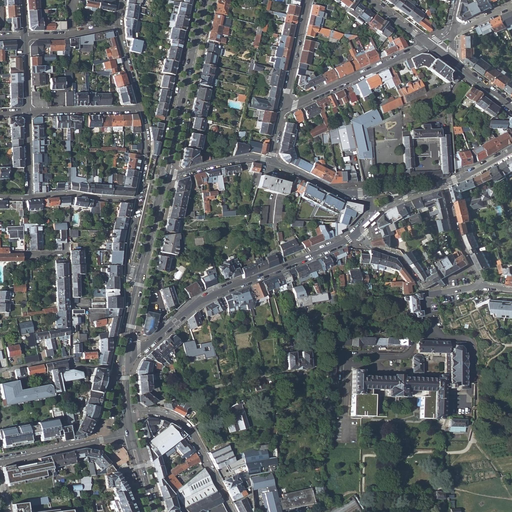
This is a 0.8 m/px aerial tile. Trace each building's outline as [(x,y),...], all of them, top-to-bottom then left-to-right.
[(37,0),(26,0),(27,11),(39,10),(37,0)] [(127,0),(126,5),(143,8),(150,10),(152,4),(156,5),(157,0),(127,0)] [(229,0),(216,0),(214,15),(224,17),(225,15),(226,16),(229,0)] [(352,0),(338,0),(338,1),(346,7),(343,11),(345,12),(348,9),(354,1),(352,0)] [(407,17),(408,16),(413,8),(412,7),(413,5),(414,4),(414,3),(413,2),(412,2),(411,2),(409,5),(402,0),(397,0),(393,6),(407,17)] [(467,0),(466,0),(461,0),(458,16),(463,21),(474,15),(470,5),(467,0)] [(478,0),(466,0),(467,0),(471,0),(474,1),(477,1),(477,2),(470,5),(474,15),(483,11),(479,2),(478,0)] [(483,0),(479,2),(483,11),(493,7),(489,0),(483,0)] [(190,6),(173,2),(168,1),(168,5),(170,5),(171,6),(178,7),(176,14),(175,14),(175,15),(176,15),(187,18),(190,6)] [(347,14),(355,20),(363,9),(358,5),(358,4),(354,1),(348,9),(349,10),(347,14)] [(97,3),(96,9),(113,12),(114,6),(103,4),(97,3)] [(143,8),(126,5),(125,11),(136,14),(142,15),(143,8)] [(299,8),(298,8),(288,5),(286,15),(296,18),(299,8)] [(11,18),(18,18),(17,6),(6,6),(7,18),(11,18)] [(312,6),(310,16),(321,19),(323,9),(312,6)] [(88,9),(84,8),(79,27),(84,26),(88,14),(88,9)] [(369,12),(364,8),(363,9),(355,20),(354,21),(360,25),(363,21),(366,24),(372,16),(368,13),(369,12)] [(417,24),(423,16),(413,8),(408,16),(413,20),(412,21),(417,24)] [(39,10),(27,11),(28,21),(28,28),(32,31),(42,30),(41,18),(39,18),(39,14),(55,12),(55,9),(39,10)] [(294,26),(296,18),(286,15),(269,11),(266,10),(265,13),(276,16),(278,18),(282,17),(285,18),(284,24),(294,26)] [(430,15),(428,11),(428,10),(423,16),(417,24),(429,33),(436,30),(433,22),(430,24),(429,25),(423,21),(426,16),(428,17),(430,15)] [(135,20),(136,14),(125,11),(124,18),(135,20)] [(511,11),(503,16),(507,26),(510,31),(511,29),(511,11)] [(186,25),(187,18),(176,15),(175,19),(173,19),(173,20),(175,21),(174,22),(186,25)] [(224,17),(214,15),(211,25),(228,29),(229,29),(229,26),(230,26),(230,25),(230,24),(231,19),(224,17)] [(310,16),(308,26),(321,29),(321,27),(318,26),(318,25),(319,25),(320,22),(322,23),(323,19),(321,19),(310,16)] [(507,26),(503,16),(492,21),(496,30),(497,31),(507,26)] [(376,31),(383,22),(379,19),(378,20),(374,17),(368,26),(371,28),(370,29),(372,30),(373,28),(376,31)] [(48,18),(41,18),(42,30),(54,30),(53,22),(48,22),(48,18)] [(139,21),(135,20),(124,18),(124,20),(123,22),(123,24),(124,30),(136,33),(139,21)] [(184,31),(186,25),(174,22),(169,21),(168,27),(171,28),(184,31)] [(496,30),(492,21),(481,26),(484,33),(485,35),(496,30)] [(376,31),(386,38),(392,31),(386,27),(387,25),(383,22),(376,31)] [(292,38),(294,26),(284,24),(281,36),(292,38)] [(228,29),(211,25),(210,32),(221,35),(227,36),(228,29)] [(321,29),(308,26),(305,37),(313,38),(314,33),(323,34),(322,36),(328,38),(328,36),(340,39),(342,37),(343,35),(331,31),(321,29)] [(180,50),(184,31),(171,28),(168,39),(170,40),(169,46),(167,45),(166,47),(169,48),(180,50)] [(111,48),(117,46),(113,33),(110,31),(105,32),(91,35),(92,41),(109,38),(111,48)] [(221,35),(210,32),(208,40),(219,43),(225,44),(225,42),(222,42),(222,41),(219,40),(221,35)] [(92,41),(91,35),(84,36),(84,45),(84,52),(86,52),(86,45),(92,45),(92,41)] [(474,48),(474,35),(463,36),(463,49),(474,48)] [(289,51),(292,38),(281,36),(280,36),(277,48),(289,51)] [(78,45),(78,37),(63,40),(63,50),(64,68),(68,68),(68,65),(67,65),(67,61),(68,61),(68,51),(69,51),(69,46),(72,46),(72,51),(78,50),(78,45)] [(391,41),(390,38),(387,40),(390,48),(382,51),(385,57),(396,52),(391,41)] [(391,41),(396,52),(406,47),(404,42),(402,43),(400,38),(391,41)] [(141,42),(131,39),(129,51),(129,52),(139,54),(141,42)] [(49,48),(49,40),(35,41),(29,46),(30,56),(34,55),(41,55),(41,48),(49,48)] [(63,50),(63,40),(49,40),(49,48),(49,51),(63,50)] [(219,43),(208,40),(205,54),(215,56),(218,57),(219,50),(217,49),(217,46),(219,45),(219,43)] [(0,61),(4,61),(4,50),(9,50),(9,41),(0,41),(0,61)] [(304,41),(302,52),(316,55),(317,53),(312,52),(313,50),(316,51),(318,44),(304,41)] [(114,60),(120,58),(117,46),(111,48),(105,49),(105,51),(109,50),(112,61),(113,60),(114,60)] [(177,63),(180,50),(169,48),(168,50),(167,50),(166,52),(167,53),(166,60),(177,63)] [(284,71),(289,51),(277,48),(276,51),(276,54),(280,55),(277,70),(284,71)] [(475,57),(474,48),(463,49),(463,59),(465,59),(465,61),(475,68),(481,60),(477,57),(475,57)] [(364,54),(369,64),(378,60),(374,50),(364,54)] [(302,52),(298,70),(305,71),(306,66),(309,66),(311,56),(317,58),(317,56),(316,55),(302,52)] [(215,56),(205,54),(202,64),(213,67),(215,56)] [(357,70),(369,64),(364,54),(353,59),(353,61),(357,70)] [(449,76),(451,73),(428,56),(420,54),(409,59),(413,68),(414,70),(420,67),(424,67),(446,84),(449,83),(449,82),(449,76)] [(41,55),(34,55),(34,58),(30,58),(30,67),(39,66),(39,61),(54,61),(54,56),(49,56),(41,55)] [(20,74),(20,56),(16,56),(13,56),(13,63),(9,63),(9,74),(20,74)] [(413,68),(409,59),(404,61),(408,70),(410,69),(413,68)] [(481,60),(475,68),(485,76),(492,67),(482,59),(481,60)] [(113,60),(112,61),(102,64),(104,72),(105,72),(109,72),(109,76),(117,73),(113,60)] [(174,75),(177,63),(166,60),(164,60),(161,72),(174,75)] [(343,76),(357,70),(353,61),(347,64),(346,63),(332,69),(337,79),(339,78),(341,75),(343,76)] [(213,67),(202,64),(199,77),(215,80),(217,73),(212,71),(212,69),(214,69),(214,67),(213,67)] [(280,88),(284,71),(277,70),(253,64),(253,65),(252,70),(260,72),(261,71),(268,72),(267,75),(270,76),(269,81),(271,82),(270,86),(280,88)] [(399,98),(422,87),(419,81),(412,84),(411,83),(410,83),(409,83),(408,83),(407,84),(406,84),(406,85),(406,86),(406,87),(399,90),(397,85),(400,84),(395,73),(394,74),(391,67),(386,70),(391,79),(398,94),(399,98)] [(492,67),(485,76),(495,83),(504,72),(505,71),(502,69),(500,72),(492,67)] [(308,78),(311,74),(312,73),(305,71),(298,70),(296,76),(299,76),(298,84),(297,85),(304,91),(305,90),(310,87),(312,90),(313,90),(312,86),(309,80),(306,82),(305,81),(306,78),(308,78)] [(325,85),(335,80),(331,70),(320,75),(323,81),(325,85)] [(391,79),(386,70),(375,75),(379,85),(383,83),(381,79),(386,77),(388,81),(391,79)] [(115,89),(128,86),(124,71),(117,73),(118,76),(112,77),(115,89)] [(504,72),(495,83),(500,87),(501,86),(506,89),(511,80),(511,79),(505,74),(506,73),(504,72)] [(452,82),(454,85),(459,79),(451,73),(449,76),(449,82),(452,82)] [(0,83),(10,83),(21,83),(20,74),(9,74),(9,80),(0,81),(0,83)] [(43,74),(30,74),(30,86),(44,85),(43,74)] [(323,81),(320,75),(313,79),(311,74),(308,78),(309,80),(312,86),(323,81)] [(379,85),(375,75),(364,80),(368,90),(369,91),(372,90),(372,88),(379,85)] [(171,90),(173,78),(162,76),(160,87),(171,90)] [(85,85),(85,106),(96,106),(96,95),(96,94),(87,94),(87,89),(88,89),(88,77),(85,77),(85,85)] [(215,80),(199,77),(197,85),(210,88),(212,88),(213,86),(215,87),(216,82),(214,81),(215,80)] [(63,79),(50,79),(50,90),(63,90),(63,79)] [(368,90),(364,80),(355,85),(359,94),(368,90)] [(21,99),(21,83),(10,83),(9,99),(21,99)] [(388,103),(379,107),(382,114),(401,106),(400,105),(405,103),(420,96),(423,103),(450,91),(449,85),(449,83),(446,84),(425,93),(422,87),(399,98),(388,103)] [(74,106),(85,106),(85,85),(83,85),(82,87),(82,94),(74,94),(74,106)] [(210,88),(197,85),(194,101),(206,104),(210,88)] [(120,106),(133,105),(128,86),(115,89),(120,106)] [(349,87),(341,91),(346,102),(350,100),(348,95),(351,93),(349,87)] [(475,105),(481,96),(471,89),(465,98),(475,105)] [(96,95),(96,106),(109,106),(109,90),(106,90),(106,93),(107,95),(96,95)] [(167,105),(170,92),(160,90),(157,102),(167,105)] [(280,92),(270,90),(268,97),(278,99),(280,92)] [(346,102),(341,91),(333,95),(338,106),(346,102)] [(388,103),(399,98),(398,94),(386,100),(388,103)] [(246,96),(239,95),(237,102),(244,103),(246,96)] [(330,96),(325,98),(330,108),(332,114),(336,112),(333,107),(335,106),(330,96)] [(483,112),(490,103),(481,96),(475,105),(483,112)] [(274,114),(278,99),(268,97),(267,102),(252,98),(250,108),(264,112),(274,114)] [(325,98),(314,104),(318,114),(323,111),(321,108),(323,107),(323,109),(324,108),(325,111),(330,108),(325,98)] [(21,102),(21,99),(9,99),(10,104),(7,104),(7,105),(6,105),(2,105),(2,99),(0,99),(0,107),(18,108),(21,105),(21,102)] [(206,104),(194,101),(190,117),(194,118),(200,119),(200,116),(204,117),(206,110),(208,111),(210,105),(206,104)] [(164,117),(167,105),(157,102),(154,115),(164,117)] [(492,118),(499,110),(490,103),(483,112),(492,118)] [(314,104),(302,109),(307,119),(318,114),(314,104)] [(363,115),(375,109),(377,108),(375,105),(361,112),(363,115)] [(357,160),(370,159),(369,135),(368,135),(364,125),(367,124),(369,127),(381,121),(375,109),(363,115),(358,117),(354,119),(349,121),(355,149),(357,160)] [(291,115),(296,124),(300,122),(298,118),(300,117),(298,111),(293,113),(291,115)] [(272,126),(274,114),(264,112),(261,123),(272,126)] [(132,132),(140,133),(139,126),(137,126),(136,116),(136,115),(100,116),(100,127),(132,126),(132,132)] [(69,140),(69,116),(61,117),(62,129),(66,128),(66,131),(66,140),(69,140)] [(82,124),(82,116),(69,116),(69,140),(69,143),(72,143),(72,132),(80,132),(80,124),(82,124)] [(100,127),(100,116),(88,116),(89,127),(100,127)] [(10,127),(22,127),(21,120),(19,117),(7,118),(8,124),(10,124),(10,127)] [(31,120),(32,141),(42,141),(42,126),(41,126),(41,123),(42,123),(42,117),(34,117),(31,120)] [(200,119),(194,118),(192,129),(203,132),(205,123),(207,123),(207,121),(200,119)] [(327,131),(328,131),(330,130),(325,119),(321,121),(323,124),(327,131)] [(355,149),(349,121),(345,123),(338,126),(330,130),(328,131),(330,144),(339,143),(340,152),(355,149)] [(158,143),(163,125),(156,123),(155,129),(149,128),(150,132),(151,135),(151,142),(158,143)] [(269,137),(272,126),(261,123),(258,134),(269,137)] [(285,123),(283,133),(294,135),(295,131),(292,130),(293,125),(285,123)] [(311,139),(327,131),(323,124),(309,131),(308,129),(306,130),(311,139)] [(420,131),(401,132),(404,174),(406,174),(406,175),(411,175),(411,173),(412,173),(411,140),(416,140),(416,139),(435,138),(435,139),(439,138),(441,172),(429,172),(429,179),(430,178),(446,178),(447,177),(448,177),(449,177),(449,176),(449,175),(450,175),(450,174),(448,136),(445,136),(444,132),(439,133),(439,130),(438,125),(420,126),(420,131)] [(499,149),(511,141),(511,138),(507,130),(503,132),(504,133),(493,139),(499,149)] [(283,133),(279,154),(291,148),(290,147),(290,145),(291,146),(292,145),(294,138),(295,138),(302,134),(301,134),(303,133),(302,132),(300,133),(297,134),(294,135),(283,133)] [(244,133),(238,133),(236,139),(242,141),(244,133)] [(203,137),(190,134),(188,147),(199,150),(203,137)] [(499,149),(493,139),(491,135),(487,137),(489,141),(479,147),(485,157),(499,149)] [(11,148),(22,148),(22,139),(11,139),(11,148)] [(32,141),(33,154),(42,154),(42,143),(50,143),(50,141),(42,141),(32,141)] [(266,153),(268,141),(265,141),(262,145),(249,142),(248,145),(246,154),(252,153),(263,155),(266,153)] [(155,159),(158,143),(151,142),(151,145),(151,149),(150,158),(155,159)] [(476,162),(485,157),(479,147),(476,142),(471,144),(473,150),(469,152),(473,163),(476,162)] [(232,156),(246,154),(248,145),(247,145),(246,146),(235,144),(234,148),(232,156)] [(133,154),(139,155),(141,155),(141,151),(141,146),(137,146),(137,153),(136,153),(133,153),(133,154)] [(13,168),(22,168),(22,158),(22,148),(11,148),(11,165),(0,165),(0,166),(0,165),(0,168),(11,168),(13,168)] [(293,166),(309,174),(313,167),(294,157),(292,148),(291,148),(279,154),(281,158),(283,161),(292,167),(293,166)] [(197,152),(183,149),(179,167),(182,169),(199,163),(203,162),(202,157),(198,158),(198,156),(196,156),(196,154),(197,152)] [(461,153),(465,165),(470,164),(467,151),(461,153)] [(465,165),(461,153),(455,154),(459,167),(465,165)] [(33,154),(33,164),(45,163),(45,154),(42,154),(33,154)] [(126,170),(137,172),(140,160),(138,159),(139,155),(133,154),(129,154),(128,157),(129,158),(127,168),(124,167),(124,169),(126,170)] [(309,174),(319,179),(324,169),(324,168),(324,160),(317,161),(316,157),(313,158),(314,163),(314,164),(313,167),(309,174)] [(511,171),(511,166),(509,161),(499,166),(505,176),(511,171)] [(33,164),(33,174),(45,173),(45,168),(44,168),(44,165),(46,165),(46,163),(45,163),(33,164)] [(251,163),(246,164),(247,166),(250,167),(250,171),(258,173),(260,165),(251,163)] [(234,174),(233,166),(220,169),(221,183),(226,182),(225,176),(234,174)] [(505,176),(499,166),(493,170),(495,178),(496,181),(505,176)] [(354,171),(352,167),(344,167),(344,172),(345,183),(357,183),(354,171)] [(11,168),(0,168),(0,178),(6,179),(5,172),(11,172),(11,168)] [(221,183),(220,169),(203,173),(205,178),(206,184),(206,190),(206,192),(202,193),(202,194),(203,210),(208,210),(207,199),(213,198),(212,195),(215,195),(215,191),(207,192),(207,183),(215,182),(218,191),(222,191),(221,183)] [(329,184),(334,174),(331,173),(332,171),(329,169),(328,171),(324,169),(319,179),(329,184)] [(125,176),(135,179),(137,172),(126,170),(125,176)] [(484,175),(475,178),(478,185),(480,185),(495,178),(493,170),(484,175)] [(92,174),(91,194),(99,194),(100,185),(102,178),(100,177),(99,179),(98,179),(97,184),(95,184),(94,173),(92,172),(92,174)] [(345,183),(344,172),(334,173),(334,174),(329,184),(345,183)] [(33,174),(33,183),(45,183),(47,183),(47,173),(45,173),(33,174)] [(100,185),(99,194),(110,195),(111,182),(112,174),(109,174),(107,185),(100,185)] [(192,176),(196,186),(197,189),(198,189),(197,186),(201,184),(198,174),(192,176)] [(75,176),(70,176),(70,178),(70,183),(78,184),(77,191),(86,193),(87,183),(86,183),(86,181),(86,179),(81,178),(80,180),(78,180),(78,181),(75,180),(75,176)] [(122,187),(134,188),(135,179),(125,176),(122,187)] [(288,183),(260,176),(259,179),(257,188),(265,190),(265,191),(278,194),(276,200),(273,224),(274,223),(280,222),(281,213),(282,202),(283,202),(288,183)] [(189,183),(187,178),(177,181),(175,182),(173,194),(187,191),(188,191),(197,189),(196,186),(188,187),(189,183)] [(300,194),(305,183),(295,178),(290,189),(300,194)] [(478,185),(475,178),(453,186),(452,188),(456,202),(466,198),(467,203),(482,198),(479,191),(477,192),(478,196),(470,198),(469,195),(463,197),(462,192),(478,186),(478,185)] [(34,188),(34,193),(47,192),(47,186),(45,186),(45,183),(33,183),(34,188)] [(78,184),(70,183),(70,190),(77,191),(78,184)] [(299,197),(316,205),(323,191),(305,183),(300,194),(299,197)] [(116,196),(131,197),(134,188),(122,187),(116,186),(116,196)] [(187,191),(173,194),(167,219),(181,218),(183,207),(184,207),(184,206),(183,206),(187,191)] [(441,191),(435,193),(439,204),(440,209),(440,210),(447,208),(443,191),(441,191)] [(335,215),(338,209),(342,201),(335,198),(325,193),(319,206),(335,215)] [(439,204),(435,193),(425,196),(428,206),(429,209),(431,209),(430,207),(439,204)] [(191,217),(196,217),(204,216),(203,210),(202,194),(198,195),(199,209),(199,213),(195,213),(195,212),(190,212),(191,217)] [(428,206),(425,196),(415,199),(420,213),(423,212),(422,208),(428,206)] [(69,205),(69,197),(57,198),(58,206),(69,205)] [(99,211),(99,202),(69,197),(69,205),(84,208),(84,207),(89,208),(88,214),(95,215),(99,215),(100,215),(99,213),(99,211)] [(58,206),(57,198),(46,199),(47,207),(58,206)] [(466,198),(456,202),(461,225),(474,222),(472,215),(485,211),(484,208),(470,212),(468,205),(482,201),(482,198),(467,203),(466,198)] [(41,210),(41,199),(27,201),(27,211),(41,210)] [(416,208),(413,200),(406,203),(410,213),(412,212),(412,211),(413,211),(413,209),(416,208)] [(346,228),(360,213),(361,205),(345,202),(342,209),(340,215),(337,224),(334,224),(334,225),(334,236),(340,234),(339,231),(346,228)] [(120,217),(128,218),(130,204),(119,203),(118,209),(117,211),(116,217),(120,217)] [(410,213),(406,203),(405,203),(399,206),(405,219),(411,216),(410,213)] [(225,206),(222,206),(222,217),(236,216),(235,211),(226,212),(225,206)] [(267,207),(261,206),(259,226),(265,225),(267,207)] [(405,219),(399,206),(393,210),(393,211),(392,211),(391,211),(390,211),(387,213),(391,220),(394,218),(395,222),(396,223),(400,222),(401,222),(406,221),(405,219)] [(441,219),(449,217),(448,210),(441,213),(440,213),(441,219)] [(411,216),(414,223),(418,222),(419,224),(424,222),(420,213),(414,216),(412,212),(410,213),(411,216)] [(391,220),(387,213),(379,222),(381,228),(395,222),(394,218),(391,220)] [(113,230),(125,231),(128,218),(120,217),(120,220),(115,220),(113,230)] [(442,232),(452,229),(449,217),(441,219),(439,220),(442,232)] [(181,218),(167,219),(163,236),(175,234),(177,222),(183,222),(183,218),(181,218)] [(299,243),(303,249),(322,241),(317,222),(312,222),(317,235),(299,243)] [(317,222),(322,241),(333,237),(330,231),(326,233),(324,228),(323,229),(321,222),(317,222)] [(395,222),(381,228),(385,236),(391,235),(394,234),(395,238),(397,239),(401,237),(403,234),(402,232),(405,231),(404,227),(398,229),(396,223),(395,222)] [(474,222),(461,225),(464,235),(476,232),(474,222)] [(61,243),(66,243),(65,223),(63,223),(53,224),(53,230),(60,230),(60,239),(56,239),(56,243),(54,243),(54,251),(61,251),(61,243)] [(414,223),(407,226),(408,229),(412,238),(418,235),(414,223)] [(23,235),(23,226),(8,226),(8,234),(8,238),(18,238),(18,240),(24,239),(23,235)] [(41,251),(40,226),(29,227),(30,249),(30,251),(41,251)] [(111,243),(122,244),(122,242),(125,231),(113,230),(112,230),(112,234),(110,234),(110,236),(112,236),(113,241),(113,243),(111,243)] [(432,235),(430,231),(425,232),(429,240),(431,239),(432,241),(434,240),(433,238),(432,235)] [(196,232),(183,234),(186,254),(199,252),(198,246),(204,245),(203,237),(197,237),(196,232)] [(476,232),(464,235),(473,254),(482,252),(475,239),(474,239),(472,236),(479,235),(478,232),(476,232)] [(175,234),(163,236),(159,253),(172,255),(175,256),(177,248),(176,240),(178,240),(177,234),(175,234)] [(391,248),(391,235),(385,236),(373,241),(375,246),(380,246),(383,245),(391,248)] [(280,252),(282,257),(303,249),(299,243),(298,241),(295,243),(293,239),(278,245),(280,252)] [(111,251),(121,252),(122,244),(111,243),(111,251)] [(345,248),(331,254),(334,260),(345,256),(345,248)] [(369,250),(368,255),(368,264),(372,265),(371,269),(375,269),(375,268),(378,254),(369,250)] [(454,255),(462,268),(469,264),(462,250),(454,255)] [(70,251),(71,265),(83,265),(82,251),(70,251)] [(111,251),(95,251),(96,262),(96,265),(108,265),(120,265),(121,252),(111,251)] [(362,251),(360,251),(359,263),(361,263),(368,264),(368,255),(362,255),(362,251)] [(412,251),(404,255),(412,265),(419,261),(421,260),(419,257),(417,258),(412,251)] [(266,261),(267,269),(283,262),(282,257),(280,252),(265,258),(266,261)] [(482,252),(473,254),(480,271),(491,267),(483,252),(482,252)] [(172,255),(159,253),(155,271),(166,273),(169,260),(171,260),(173,260),(173,257),(172,255)] [(331,254),(327,256),(330,267),(331,269),(333,269),(335,268),(335,266),(335,262),(335,261),(334,260),(331,254)] [(386,256),(378,254),(375,268),(382,271),(383,267),(386,256)] [(444,260),(439,263),(447,276),(462,268),(454,255),(453,254),(448,257),(447,256),(443,259),(444,260)] [(327,256),(317,260),(321,270),(330,267),(327,256)] [(395,259),(386,256),(383,267),(395,271),(397,273),(400,266),(395,259)] [(218,267),(223,278),(228,276),(228,279),(239,275),(235,265),(238,264),(236,260),(228,263),(228,262),(222,264),(223,265),(218,267)] [(317,260),(304,265),(307,273),(309,272),(312,279),(314,278),(314,277),(314,275),(322,272),(321,270),(317,260)] [(254,263),(256,273),(267,269),(266,261),(261,264),(261,265),(259,266),(259,261),(254,263)] [(419,261),(412,265),(419,274),(425,271),(419,261)] [(56,291),(68,291),(67,263),(55,264),(56,291)] [(240,269),(243,279),(256,273),(254,263),(240,269)] [(358,268),(358,271),(358,272),(367,272),(367,269),(360,269),(361,263),(359,263),(358,268)] [(83,265),(71,265),(72,297),(79,297),(78,275),(83,275),(83,265)] [(108,277),(117,276),(120,276),(120,265),(108,265),(108,266),(104,266),(104,267),(107,267),(108,268),(101,268),(101,272),(105,272),(106,272),(108,272),(108,277)] [(304,265),(293,269),(297,279),(299,278),(298,277),(307,273),(304,265)] [(405,282),(413,282),(400,266),(397,273),(405,282)] [(505,275),(509,274),(511,273),(511,272),(511,266),(511,267),(506,268),(505,267),(503,267),(505,273),(505,275)] [(321,270),(322,272),(322,275),(326,274),(326,271),(328,271),(330,270),(331,269),(330,267),(321,270)] [(430,273),(436,283),(439,281),(442,287),(446,284),(436,268),(431,270),(430,270),(429,270),(430,273)] [(425,271),(419,274),(424,280),(429,277),(427,275),(430,273),(429,270),(428,269),(425,272),(425,271)] [(348,284),(359,284),(358,276),(358,272),(358,271),(347,271),(347,276),(345,276),(345,284),(348,284)] [(261,282),(265,293),(278,288),(278,287),(290,282),(286,272),(261,282)] [(429,277),(424,280),(423,281),(426,289),(436,283),(430,273),(427,275),(429,277)] [(200,279),(204,288),(215,284),(212,275),(200,279)] [(108,277),(105,277),(105,289),(118,289),(117,276),(108,277)] [(101,277),(92,277),(92,285),(101,285),(101,277)] [(320,293),(325,292),(323,277),(316,277),(317,283),(312,285),(315,293),(320,293)] [(159,290),(163,289),(161,282),(154,285),(156,291),(159,290)] [(253,302),(265,298),(266,304),(269,304),(267,298),(265,293),(261,282),(249,287),(254,300),(253,302)] [(414,285),(413,282),(405,282),(402,283),(401,282),(389,282),(389,286),(402,286),(402,294),(411,293),(410,285),(414,285)] [(194,283),(183,289),(189,299),(200,292),(194,283)] [(296,306),(309,304),(308,301),(310,301),(310,302),(321,301),(320,293),(315,293),(304,295),(299,285),(291,287),(296,306)] [(163,289),(159,290),(166,308),(177,304),(170,287),(163,289)] [(233,293),(223,297),(223,300),(224,302),(226,306),(226,307),(227,312),(238,310),(237,307),(244,305),(245,310),(249,309),(251,308),(253,302),(254,300),(249,287),(233,293)] [(92,290),(92,297),(120,298),(120,289),(118,289),(105,289),(92,289),(92,290)] [(0,311),(9,312),(10,304),(8,304),(9,301),(9,296),(10,296),(10,291),(0,290),(0,311)] [(68,291),(56,291),(57,308),(57,312),(68,311),(68,291)] [(419,299),(419,294),(413,294),(413,296),(403,296),(403,300),(404,301),(408,301),(409,312),(405,312),(405,313),(405,317),(410,316),(411,324),(419,323),(421,321),(420,311),(417,311),(416,300),(419,299)] [(108,309),(120,309),(120,298),(92,297),(91,297),(92,308),(108,309)] [(219,298),(204,307),(204,309),(207,320),(209,319),(208,315),(210,315),(226,307),(226,306),(224,302),(223,300),(223,297),(219,298)] [(495,314),(491,299),(477,305),(478,308),(489,303),(493,315),(495,314)] [(505,301),(491,300),(495,314),(496,317),(511,317),(511,303),(505,303),(505,301)] [(30,316),(57,312),(57,308),(55,308),(55,307),(43,309),(43,311),(27,313),(27,316),(30,316)] [(90,322),(94,322),(108,319),(108,309),(92,308),(90,308),(89,317),(90,322)] [(158,315),(152,314),(153,311),(153,309),(147,308),(141,331),(141,332),(142,333),(142,334),(143,335),(144,335),(145,335),(146,336),(147,335),(148,335),(149,334),(153,330),(155,323),(156,323),(156,322),(161,323),(168,318),(166,315),(163,317),(158,315)] [(108,319),(119,317),(119,312),(120,309),(108,309),(108,319)] [(69,327),(68,311),(57,312),(57,317),(61,317),(61,321),(57,322),(57,329),(58,329),(69,327)] [(190,328),(200,324),(196,313),(187,321),(190,328)] [(75,317),(73,317),(73,326),(77,325),(83,324),(82,317),(79,317),(79,316),(75,316),(75,317)] [(98,335),(99,340),(103,339),(114,336),(119,317),(108,319),(94,322),(96,327),(104,325),(105,325),(105,324),(109,324),(108,332),(98,335)] [(31,321),(19,323),(21,334),(33,332),(33,330),(31,321)] [(69,327),(58,329),(59,337),(59,340),(63,340),(63,341),(66,340),(66,339),(69,338),(69,327)] [(57,329),(48,331),(50,340),(53,339),(53,338),(59,337),(58,329),(57,329)] [(52,350),(50,340),(48,331),(40,333),(34,334),(35,343),(38,343),(38,340),(45,339),(46,346),(47,346),(48,349),(45,350),(47,356),(53,355),(52,350)] [(168,337),(164,341),(171,349),(181,340),(176,335),(174,337),(173,336),(170,339),(168,337)] [(285,336),(276,337),(277,346),(283,345),(283,343),(286,343),(285,336)] [(99,352),(111,352),(111,341),(111,339),(103,339),(99,340),(99,350),(99,352)] [(164,341),(153,351),(161,357),(165,361),(170,365),(171,365),(172,365),(164,356),(168,353),(170,355),(173,354),(171,349),(164,341)] [(418,342),(418,344),(416,344),(416,350),(418,350),(418,352),(445,353),(445,357),(445,361),(444,376),(445,376),(444,380),(443,380),(443,383),(448,383),(448,388),(448,387),(448,389),(452,389),(452,386),(461,386),(460,389),(467,389),(467,385),(465,385),(465,380),(465,366),(466,366),(467,362),(465,362),(466,342),(460,342),(445,342),(418,342)] [(73,353),(82,353),(85,353),(84,343),(73,346),(73,353)] [(9,357),(23,354),(21,345),(7,347),(9,357)] [(153,351),(146,357),(159,363),(161,361),(159,359),(161,357),(153,351)] [(97,365),(108,365),(111,352),(99,352),(96,352),(96,358),(97,365)] [(309,352),(287,353),(288,369),(295,369),(296,370),(303,369),(303,370),(307,370),(306,368),(310,368),(309,352)] [(82,353),(73,353),(74,362),(74,363),(78,364),(78,360),(78,357),(81,357),(81,356),(83,356),(82,353)] [(362,370),(352,370),(351,394),(352,394),(352,395),(351,395),(350,416),(361,416),(361,412),(363,413),(363,416),(373,417),(373,396),(386,396),(390,397),(402,398),(402,397),(406,397),(420,398),(419,418),(429,419),(429,415),(432,415),(432,419),(442,419),(443,387),(448,387),(448,388),(448,383),(443,383),(443,380),(444,380),(445,376),(444,376),(439,375),(439,380),(421,379),(421,375),(421,372),(422,367),(422,360),(422,358),(421,357),(420,356),(418,356),(415,356),(413,357),(413,359),(412,360),(412,372),(411,372),(410,378),(402,378),(401,376),(392,376),(392,378),(364,377),(361,377),(362,370)] [(136,371),(136,376),(152,375),(153,370),(150,370),(151,365),(154,366),(154,367),(160,369),(162,369),(162,371),(159,371),(159,374),(165,373),(166,373),(167,372),(167,371),(166,370),(166,369),(165,368),(165,365),(163,365),(159,363),(146,357),(141,361),(136,371)] [(60,369),(66,367),(65,361),(64,361),(58,362),(60,369)] [(60,369),(58,362),(51,363),(53,370),(60,369)] [(335,364),(326,364),(325,395),(328,395),(329,386),(336,387),(337,378),(335,378),(335,364)] [(44,375),(47,374),(46,371),(45,367),(45,365),(23,369),(24,375),(25,379),(29,378),(28,375),(44,372),(44,375)] [(51,388),(52,394),(53,394),(62,392),(62,390),(60,384),(60,382),(58,372),(67,371),(66,367),(60,369),(53,370),(49,371),(49,374),(50,374),(53,388),(51,388)] [(89,391),(100,393),(106,372),(104,369),(85,368),(86,376),(89,375),(89,372),(93,372),(92,376),(91,376),(90,380),(87,380),(89,391)] [(58,372),(60,382),(81,378),(80,373),(71,370),(67,371),(58,372)] [(136,376),(137,395),(145,392),(153,389),(158,387),(157,384),(153,385),(149,386),(149,380),(160,379),(159,374),(152,375),(136,376)] [(16,381),(0,384),(0,391),(3,406),(52,396),(52,395),(52,394),(51,388),(50,387),(49,385),(48,385),(47,385),(24,389),(24,387),(18,388),(16,381)] [(263,381),(254,383),(256,391),(265,389),(263,381)] [(169,396),(180,390),(177,385),(166,391),(167,392),(158,397),(160,401),(169,396)] [(84,405),(97,407),(100,393),(89,391),(87,397),(85,396),(83,403),(78,401),(78,404),(83,405),(83,404),(84,405)] [(145,392),(137,395),(138,402),(145,407),(157,402),(145,392)] [(176,412),(183,416),(188,407),(191,404),(188,401),(184,403),(183,402),(178,404),(176,405),(176,412)] [(234,423),(228,425),(230,433),(248,428),(244,414),(245,414),(245,411),(243,411),(241,405),(243,404),(242,401),(231,407),(232,412),(231,412),(234,423)] [(176,412),(176,405),(174,402),(163,405),(164,408),(170,410),(173,411),(176,412)] [(81,417),(92,422),(94,415),(97,407),(84,405),(83,408),(82,407),(81,411),(82,412),(81,417)] [(68,423),(70,433),(72,432),(71,423),(72,423),(71,415),(75,415),(75,416),(79,416),(79,413),(66,413),(68,423)] [(188,421),(193,426),(203,421),(202,417),(196,413),(188,421)] [(92,422),(81,417),(79,422),(78,422),(78,423),(79,424),(76,431),(88,432),(92,422)] [(147,418),(145,420),(150,433),(153,431),(151,425),(157,425),(160,426),(163,421),(160,420),(156,419),(147,418)] [(145,420),(141,425),(145,439),(152,435),(152,434),(151,435),(150,435),(150,433),(145,420)] [(465,420),(449,420),(449,432),(465,433),(465,420)] [(8,428),(0,429),(0,435),(6,435),(7,438),(3,439),(4,446),(30,441),(29,437),(28,434),(38,432),(39,435),(40,439),(47,438),(47,440),(61,437),(62,437),(62,436),(70,435),(70,433),(68,423),(57,426),(56,421),(49,423),(48,421),(37,423),(37,425),(27,427),(27,425),(16,427),(16,425),(8,426),(8,428)] [(149,441),(146,443),(151,462),(172,445),(174,443),(182,437),(185,435),(181,432),(178,429),(175,427),(171,425),(169,425),(170,427),(149,441)] [(71,440),(83,438),(86,436),(88,432),(76,431),(76,432),(72,432),(70,433),(70,435),(71,440)] [(6,435),(0,435),(0,436),(1,440),(2,449),(30,443),(30,441),(4,446),(3,439),(7,438),(6,435)] [(189,447),(182,437),(174,443),(183,460),(194,451),(191,446),(189,447)] [(208,453),(216,469),(234,461),(227,444),(216,449),(216,447),(213,448),(214,450),(208,453)] [(151,462),(157,488),(166,484),(161,478),(164,475),(160,459),(162,460),(174,450),(172,445),(151,462)] [(91,460),(100,451),(93,450),(94,449),(86,447),(85,449),(84,449),(86,460),(89,476),(91,476),(94,475),(91,463),(90,463),(90,458),(91,458),(91,460)] [(235,475),(222,481),(226,489),(239,483),(245,481),(249,478),(248,475),(250,475),(268,472),(275,471),(276,448),(255,452),(253,452),(253,451),(243,454),(243,452),(236,455),(238,458),(244,456),(246,473),(242,474),(236,477),(235,475)] [(84,460),(86,460),(84,449),(71,451),(71,452),(74,466),(76,466),(75,459),(83,457),(84,460)] [(110,463),(100,451),(91,460),(101,471),(110,463)] [(200,462),(194,451),(183,460),(164,475),(161,478),(166,484),(172,493),(181,486),(174,477),(188,467),(200,462)] [(53,481),(76,478),(74,466),(71,452),(48,456),(51,472),(52,477),(54,476),(55,473),(54,467),(72,464),(72,469),(72,472),(71,473),(57,476),(57,477),(52,478),(53,481)] [(49,473),(51,472),(48,456),(38,458),(38,462),(39,464),(13,469),(13,467),(12,465),(5,467),(6,471),(2,472),(5,484),(7,484),(8,486),(17,484),(16,482),(40,477),(44,476),(43,470),(46,470),(49,473)] [(112,466),(111,465),(105,469),(106,473),(116,472),(112,466)] [(203,468),(181,486),(172,493),(174,496),(177,499),(183,506),(215,492),(203,468)] [(127,491),(116,472),(106,473),(104,474),(106,488),(113,488),(113,493),(127,491)] [(280,511),(277,498),(271,474),(268,474),(268,472),(250,475),(251,491),(270,486),(271,491),(268,492),(268,491),(263,492),(268,511),(280,511)] [(53,481),(56,499),(79,497),(78,491),(81,491),(81,492),(90,491),(90,489),(91,488),(91,486),(92,485),(93,484),(92,484),(91,482),(92,481),(91,481),(91,476),(89,476),(76,478),(53,481)] [(239,483),(226,489),(230,496),(242,490),(239,483)] [(157,488),(161,500),(174,496),(172,493),(166,484),(157,488)] [(282,497),(277,498),(280,511),(289,509),(315,503),(312,488),(282,494),(282,497)] [(242,490),(230,496),(233,501),(247,494),(245,489),(242,490)] [(215,492),(183,506),(186,510),(187,511),(206,511),(205,508),(219,501),(215,492)] [(135,511),(131,501),(133,501),(130,495),(125,498),(124,496),(113,498),(114,500),(110,502),(113,511),(135,511)] [(161,500),(164,511),(165,511),(176,509),(174,502),(177,499),(174,496),(161,500)] [(244,498),(234,503),(238,511),(252,511),(252,509),(250,510),(244,498)] [(224,511),(219,501),(205,508),(206,511),(224,511)] [(71,511),(71,510),(70,510),(53,511),(26,511),(26,503),(11,504),(13,511),(71,511)]
